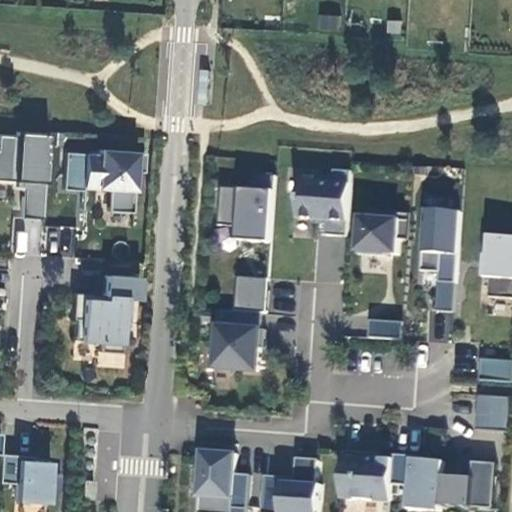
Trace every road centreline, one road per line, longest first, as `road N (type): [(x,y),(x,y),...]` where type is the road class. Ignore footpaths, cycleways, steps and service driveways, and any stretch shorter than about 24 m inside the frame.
road 1 (residential): [(187,0),(156,421)]
road 2 (residential): [(156,421),(297,432),(321,408)]
road 3 (residential): [(20,407),(30,266)]
road 4 (residential): [(156,421),(20,407)]
